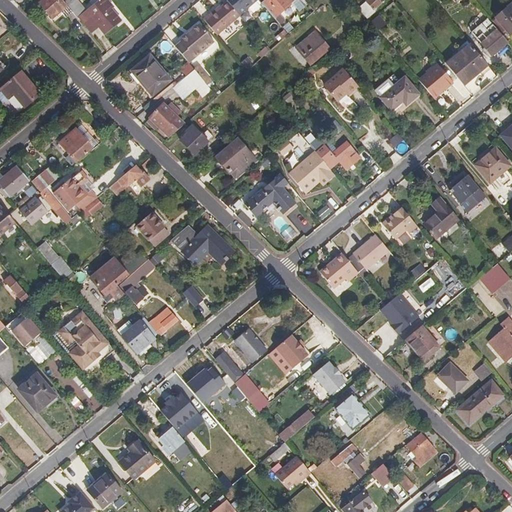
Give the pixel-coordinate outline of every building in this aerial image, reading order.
[(63,0),(43,0),(40,2),(53,18),(61,11),(67,18),(74,12),(63,0)] [(63,0),(74,12),(79,18),(80,17),(92,31),(99,25),(105,32),(120,19),(104,0),(99,0),(87,10),(78,0),(63,0)] [(228,0),(229,1),(240,14),(256,0),(228,0)] [(274,17),(296,0),(268,0),(269,1),(264,5),(274,17)] [(378,0),(369,0),(366,2),(373,11),(382,4),(378,0)] [(204,18),(218,34),(240,15),(240,14),(229,1),(222,7),(218,11),(216,9),(204,18)] [(511,3),(497,17),(511,33),(511,32),(511,3)] [(323,21),(319,25),(324,31),(328,28),(323,21)] [(175,46),(189,61),(216,39),(200,22),(190,30),(192,31),(183,39),(175,46)] [(491,56),(508,42),(497,29),(481,42),(491,56)] [(192,31),(190,30),(181,37),(183,39),(192,31)] [(313,34),(297,47),(310,63),(329,48),(319,36),(316,38),(313,34)] [(464,84),(487,65),(471,45),(447,64),(464,84)] [(150,55),(132,70),(153,95),(171,80),(150,55)] [(419,80),(433,97),(453,81),(439,64),(419,80)] [(204,79),(195,69),(186,76),(195,86),(204,79)] [(348,95),(358,86),(344,70),(326,85),(338,100),(347,93),(348,95)] [(22,73),(1,90),(9,100),(15,95),(26,109),(42,97),(22,73)] [(389,79),(375,90),(396,113),(419,93),(405,77),(395,85),(389,79)] [(310,100),(300,108),(303,113),(314,105),(310,100)] [(164,103),(150,117),(169,137),(185,124),(177,117),(164,103)] [(69,129),(64,133),(67,136),(57,143),(64,152),(66,150),(69,154),(65,157),(72,164),(102,139),(86,120),(71,131),(69,129)] [(511,125),(501,135),(511,148),(511,125)] [(187,129),(182,135),(183,136),(180,140),(195,155),(217,133),(211,127),(202,135),(193,127),(189,131),(187,129)] [(316,152),(329,168),(352,148),(346,141),(331,154),(318,138),(310,145),(316,152)] [(237,140),(217,157),(230,173),(232,172),(236,177),(262,155),(256,147),(249,153),(237,140)] [(293,146),(289,140),(278,149),(283,154),(293,146)] [(495,148),(475,165),(489,183),(510,166),(495,148)] [(329,168),(316,152),(290,174),(303,190),(321,175),(327,183),(336,175),(335,175),(329,168)] [(55,181),(60,177),(51,165),(45,170),(55,181)] [(143,173),(136,165),(111,187),(115,191),(118,189),(122,192),(136,180),(142,187),(151,179),(145,172),(143,173)] [(29,180),(17,166),(0,180),(0,191),(4,195),(6,193),(9,196),(29,180)] [(46,188),(55,181),(45,170),(33,180),(43,191),(46,188)] [(81,171),(74,178),(66,184),(64,182),(53,192),(68,209),(75,203),(81,211),(87,206),(98,197),(92,189),(95,186),(81,171)] [(282,186),(288,181),(281,173),(246,204),(256,216),(273,201),(284,213),(296,202),(282,186)] [(324,186),(327,183),(321,175),(303,190),(306,193),(320,181),(324,186)] [(467,175),(449,191),(467,212),(485,197),(467,175)] [(43,191),(41,193),(44,196),(50,192),(46,188),(43,191)] [(59,214),(67,223),(72,219),(50,192),(44,196),(59,214)] [(35,197),(19,210),(30,223),(46,210),(35,197)] [(98,197),(87,206),(92,213),(103,203),(98,197)] [(311,207),(315,213),(326,204),(321,198),(311,207)] [(439,198),(432,204),(438,211),(423,222),(436,238),(457,220),(439,198)] [(0,234),(15,222),(1,206),(0,206),(0,234)] [(418,227),(403,209),(392,218),(392,217),(382,224),(395,240),(407,231),(410,234),(418,227)] [(153,212),(138,225),(155,246),(168,235),(163,230),(166,228),(153,212)] [(54,218),(62,227),(67,223),(59,214),(54,218)] [(199,235),(190,225),(171,240),(196,264),(209,251),(223,264),(235,252),(208,226),(199,235)] [(389,251),(377,235),(368,241),(369,243),(362,248),(361,247),(354,253),(367,269),(389,251)] [(143,251),(126,266),(131,273),(132,274),(150,259),(143,251)] [(358,273),(342,254),(320,272),(333,288),(345,278),(348,281),(358,273)] [(126,266),(116,255),(91,277),(113,302),(124,292),(118,284),(131,273),(126,266)] [(152,257),(150,259),(156,266),(158,264),(152,257)] [(132,274),(120,284),(135,303),(143,297),(136,288),(139,286),(136,282),(156,266),(150,259),(132,274)] [(58,272),(63,278),(80,297),(93,286),(71,261),(58,272)] [(491,293),(509,279),(497,264),(479,279),(491,293)] [(32,300),(23,289),(21,289),(10,277),(5,281),(24,304),(28,301),(29,302),(32,300)] [(400,333),(419,317),(399,294),(380,310),(400,333)] [(428,311),(433,317),(443,309),(438,303),(428,311)] [(160,334),(165,330),(160,324),(174,312),(169,306),(150,322),(160,334)] [(25,311),(5,326),(10,332),(12,330),(25,345),(40,333),(27,318),(30,316),(25,311)] [(83,311),(55,334),(83,368),(111,345),(83,311)] [(174,312),(160,324),(165,330),(179,318),(174,312)] [(503,352),(509,358),(511,355),(511,322),(508,318),(501,324),(505,329),(489,342),(500,355),(503,352)] [(141,320),(123,335),(138,352),(155,337),(141,320)] [(223,334),(227,339),(235,333),(231,328),(223,334)] [(421,328),(406,340),(423,361),(439,348),(421,328)] [(252,332),(236,345),(253,366),(269,353),(252,332)] [(0,335),(0,354),(9,347),(0,335)] [(278,348),(294,368),(309,355),(292,335),(278,348)] [(216,360),(236,383),(244,375),(225,352),(216,360)] [(505,361),(509,358),(503,352),(500,355),(505,361)] [(329,361),(314,374),(331,394),(347,382),(329,361)] [(482,380),(491,372),(483,362),(474,369),(482,380)] [(450,363),(435,379),(446,392),(450,388),(456,393),(468,381),(450,363)] [(37,374),(18,390),(37,412),(56,396),(37,374)] [(491,382),(457,410),(469,424),(492,404),(491,402),(501,394),(491,382)] [(250,396),(259,406),(269,398),(260,388),(250,396)] [(162,409),(178,428),(199,411),(183,392),(176,398),(174,395),(167,401),(169,404),(162,409)] [(352,395),(337,408),(354,428),(368,415),(352,395)] [(77,398),(71,403),(77,410),(82,405),(77,398)] [(172,423),(161,410),(145,423),(155,436),(160,433),(164,437),(159,441),(169,453),(185,440),(172,423)] [(311,411),(281,437),(285,442),(285,441),(315,417),(311,411)] [(433,448),(421,433),(406,445),(411,452),(409,454),(416,463),(433,448)] [(276,441),(281,445),(282,444),(285,442),(281,437),(276,441)] [(140,441),(130,448),(132,451),(120,461),(135,478),(156,460),(140,441)] [(282,444),(287,450),(290,448),(285,442),(282,444)] [(352,443),(331,460),(337,466),(344,460),(359,479),(366,473),(359,465),(365,459),(360,453),(353,459),(351,455),(357,449),(352,443)] [(281,445),(270,455),(274,460),(287,450),(282,444),(281,445)] [(311,472),(298,457),(296,458),(295,459),(310,475),(312,473),(311,472)] [(310,475),(295,459),(276,475),(287,489),(294,483),(301,477),(303,480),(310,475)] [(383,486),(395,477),(384,463),(377,469),(381,474),(376,478),(383,486)] [(381,474),(377,469),(372,473),(376,478),(381,474)] [(108,473),(89,489),(103,507),(122,491),(108,473)] [(405,474),(399,479),(408,489),(413,484),(405,474)] [(297,485),(303,480),(301,477),(294,483),(297,485)] [(90,511),(96,508),(81,490),(74,497),(75,498),(69,503),(70,504),(60,511),(90,511)] [(363,491),(341,508),(344,511),(363,511),(361,508),(371,500),(363,491)] [(233,511),(236,510),(227,499),(211,511),(233,511)]
